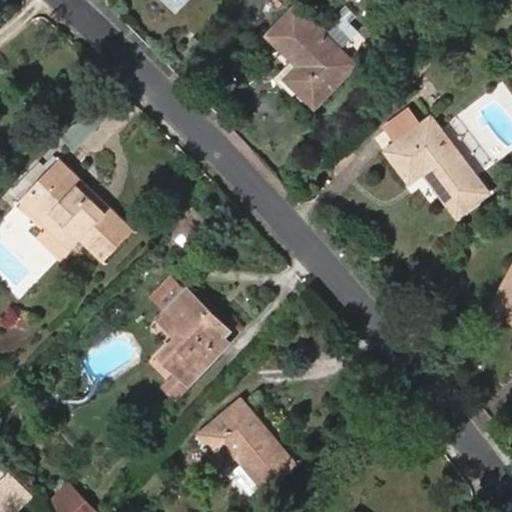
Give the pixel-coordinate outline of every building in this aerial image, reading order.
[(425,20),(436,32),(453,15),(441,2),(425,20)] [(316,107),(358,64),(299,7),(271,36),(301,65),(312,76),(298,90),(316,107)] [(301,65),(288,80),(298,90),(312,76),(301,65)] [(67,138),(79,150),(108,119),(97,109),(67,138)] [(460,215),(489,191),(433,119),(390,153),(414,182),(426,173),(460,215)] [(114,206),(109,211),(81,184),(85,179),(63,157),(31,190),(66,223),(61,228),(78,244),(82,240),(105,262),(137,229),(114,206)] [(81,184),(109,211),(114,206),(85,179),(81,184)] [(21,200),(74,250),(78,244),(61,228),(66,223),(31,190),(21,200)] [(170,278),(156,294),(172,309),(173,308),(187,294),(170,278)] [(225,337),(230,331),(190,290),(187,294),(173,308),(185,318),(180,325),(188,332),(183,336),(165,356),(192,382),(231,342),(225,337)] [(511,307),(511,305),(511,295),(504,292),(495,308),(511,317),(511,307)] [(172,309),(162,318),(183,336),(188,332),(180,325),(185,318),(173,308),(172,309)] [(266,487),(296,463),(246,401),(204,434),(228,463),(239,454),(266,487)] [(0,511),(20,511),(37,495),(13,473),(0,486),(0,511)] [(49,507),(50,508),(53,511),(96,511),(70,487),(49,507)]
